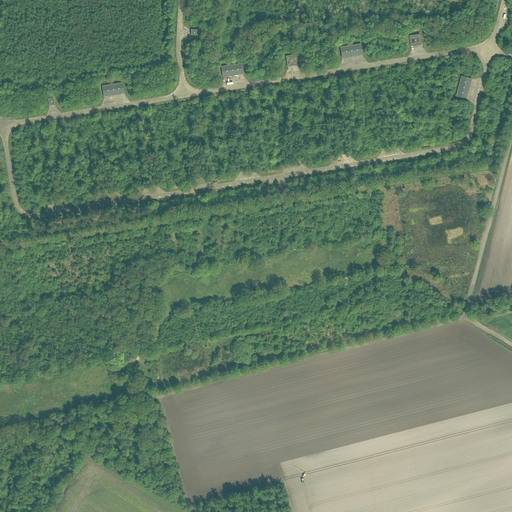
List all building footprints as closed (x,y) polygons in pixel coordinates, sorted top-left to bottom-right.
[(411,47),(422,45),(420,35),(409,36),(411,47)] [(342,58),(362,55),(361,44),(340,48),(342,58)] [(287,67),(298,66),(296,55),(286,57),(287,67)] [(223,78),(243,74),(242,64),(221,67),(223,78)] [(467,100),(472,79),(461,77),(456,97),(467,100)] [(103,97),(124,94),(123,83),(102,87),(103,97)] [(380,148),(404,145),(399,112),(375,116),(380,148)] [(331,157),(355,153),(351,120),(327,124),(331,157)] [(283,165),(308,161),(303,128),(279,132),(283,165)] [(236,171),(261,168),(256,135),(232,138),(236,171)] [(189,179),(213,175),(209,142),(184,146),(189,179)] [(140,187),(165,184),(160,151),(136,154),(140,187)] [(93,195),(117,191),(113,158),(89,162),(93,195)] [(46,202),(70,199),(65,166),(41,170),(46,202)] [(128,375),(130,383),(140,380),(139,377),(138,372),(128,375)]
